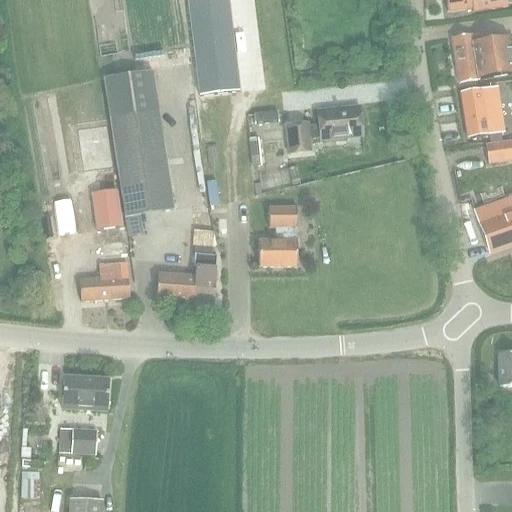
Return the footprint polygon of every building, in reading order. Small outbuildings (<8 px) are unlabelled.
[(227,0),(187,0),(199,98),(239,93),(227,0)] [(474,14),(508,9),(506,0),(445,0),(448,14),(473,10),(474,14)] [(452,40),(459,84),(479,81),(511,75),(511,44),(506,45),(505,38),(483,42),(482,35),(452,40)] [(152,72),(103,80),(109,119),(111,118),(124,201),(127,218),(125,218),(128,238),(143,236),(140,216),(175,210),(173,201),(159,111),(152,72)] [(497,89),(461,95),(468,139),(504,133),(497,89)] [(312,154),(311,143),(322,142),(322,144),(363,139),(360,110),(319,113),(320,127),(309,128),(309,126),(287,128),(290,156),(312,154)] [(253,114),(255,126),(279,123),(277,112),(253,114)] [(257,139),(248,140),(251,168),(260,167),(257,139)] [(511,141),(485,146),(488,165),(511,161),(511,141)] [(91,194),(93,210),(96,231),(122,228),(119,207),(117,191),(91,194)] [(506,200),(474,211),(489,254),(511,246),(511,212),(511,213),(506,200)] [(275,242),(259,242),(259,268),(298,269),(298,242),(295,242),(295,228),(295,209),(269,209),(268,229),(272,229),(275,229),(275,242)] [(122,242),(102,243),(102,256),(123,255),(122,242)] [(158,300),(215,303),(218,256),(213,255),(214,248),(197,247),(195,277),(181,276),(160,275),(158,300)] [(100,268),(101,279),(81,281),(83,303),(131,299),(128,266),(100,268)] [(511,352),(499,353),(499,387),(511,387),(511,352)] [(64,410),(109,412),(111,380),(66,377),(64,410)] [(96,432),(59,431),(58,454),(94,458),(96,432)] [(68,511),(100,511),(101,502),(69,500),(68,511)]
